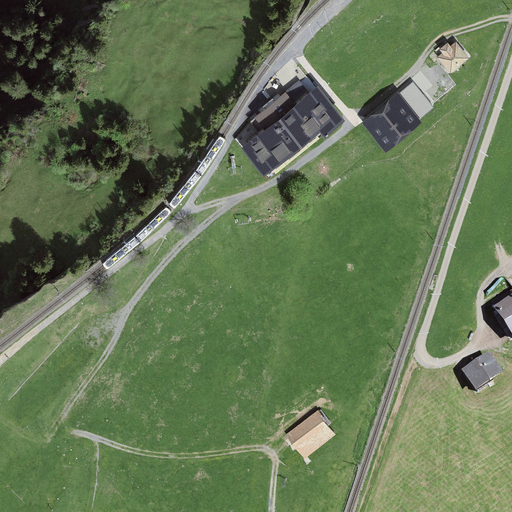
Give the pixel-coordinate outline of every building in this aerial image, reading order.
[(451,69),(467,56),(456,43),(451,47),(448,43),(446,45),(445,43),(436,50),(451,69)] [(238,138),(262,169),(320,123),(325,131),(340,119),(315,90),(309,95),(299,82),(250,121),(238,138)] [(367,121),(387,145),(433,105),(413,82),(367,121)] [(511,300),(497,311),(511,333),(511,300)] [(85,312),(8,396),(34,419),(111,335),(85,312)] [(500,373),(489,356),(465,373),(478,393),(494,382),(492,379),(500,373)] [(325,425),(316,413),(287,435),(297,447),(294,449),(301,458),(335,432),(328,423),(325,425)] [(47,511),(57,480),(40,475),(28,511),(47,511)]
